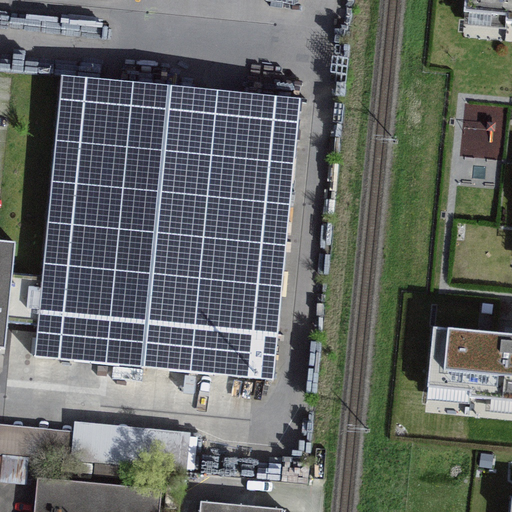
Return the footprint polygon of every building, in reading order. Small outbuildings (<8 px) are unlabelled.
[(511,0),(471,0),(470,17),(511,20),(511,0)] [(34,357),(253,378),(280,98),(62,78),(43,277),(12,274),(15,243),(0,241),(0,348),(5,349),(8,318),(15,319),(15,323),(37,326),(34,357)] [(511,335),(436,328),(429,394),(511,402),(511,335)] [(0,454),(70,461),(73,432),(0,424),(0,454)] [(159,511),(161,490),(37,479),(33,511),(159,511)] [(282,511),(283,509),(200,502),(199,511),(282,511)]
